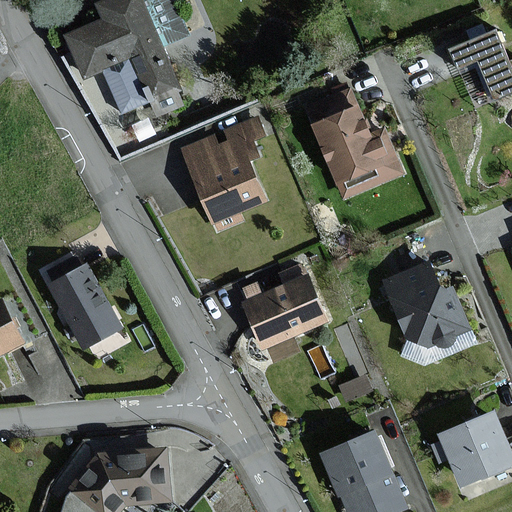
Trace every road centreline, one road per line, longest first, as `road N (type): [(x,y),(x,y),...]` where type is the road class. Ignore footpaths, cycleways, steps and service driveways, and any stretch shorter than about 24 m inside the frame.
road 1 (residential): [(1,0),(228,398)]
road 2 (residential): [(511,361),(384,58)]
road 3 (residential): [(228,398),(0,421)]
road 4 (residential): [(228,398),(290,511)]
